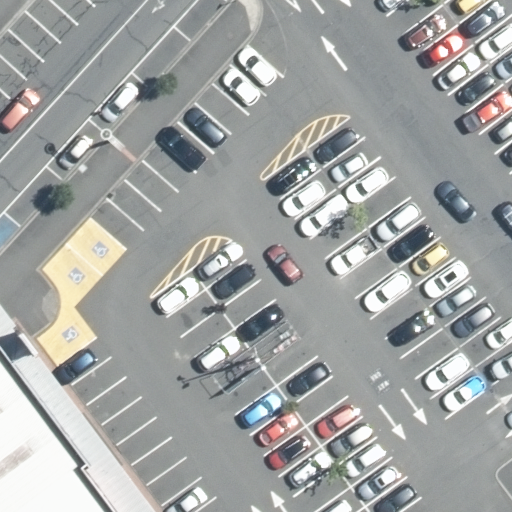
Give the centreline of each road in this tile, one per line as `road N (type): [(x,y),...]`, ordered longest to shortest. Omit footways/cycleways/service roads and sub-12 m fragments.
road 1 (unclassified): [(315,0),(511,248)]
road 2 (residential): [(0,163),(148,0)]
